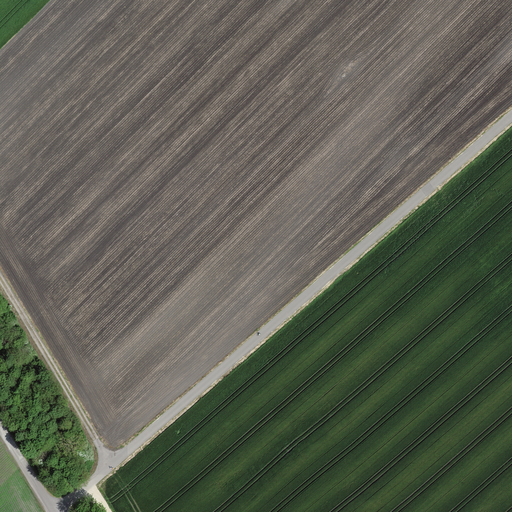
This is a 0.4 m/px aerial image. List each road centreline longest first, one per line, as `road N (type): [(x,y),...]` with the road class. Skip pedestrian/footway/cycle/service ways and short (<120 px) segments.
road 1 (unclassified): [(511,116),(55,511)]
road 2 (track): [(0,277),(95,440)]
